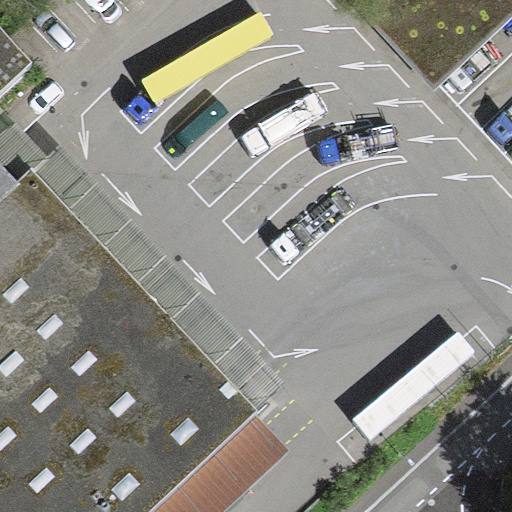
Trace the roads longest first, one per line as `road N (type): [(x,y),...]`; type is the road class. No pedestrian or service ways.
road 1 (unknown): [(247,0),(195,21),(146,58),(120,97),(119,126),(223,275),(273,301),(328,297),(511,224)]
road 2 (unknown): [(511,224),(349,76),(262,25),(247,0)]
road 3 (residential): [(511,419),(411,511)]
